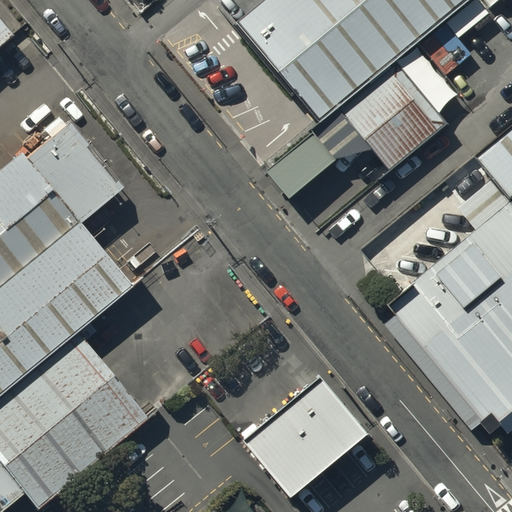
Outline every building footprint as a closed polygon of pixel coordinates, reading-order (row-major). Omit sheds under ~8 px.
[(245,0),(234,10),(314,107),(442,0),(245,0)] [(0,46),(14,35),(0,18),(0,46)] [(393,49),(260,157),(283,185),(331,147),(366,137),(385,160),(444,112),(393,49)] [(125,187),(71,122),(26,158),(81,222),(125,187)] [(511,129),(478,158),(510,197),(511,195),(511,129)] [(26,158),(22,154),(0,171),(0,283),(81,222),(26,158)] [(397,315),(386,324),(474,429),(491,415),(508,435),(511,431),(511,206),(490,181),(458,208),(477,231),(388,305),(397,315)] [(0,396),(78,333),(132,285),(81,222),(0,283),(0,396)] [(422,244),(388,268),(397,280),(431,256),(422,244)] [(110,449),(147,418),(78,333),(0,396),(0,460),(25,490),(38,510),(110,449)] [(244,439),(242,441),(290,498),(369,433),(320,375),(244,439)] [(0,509),(25,490),(0,460),(0,509)]
